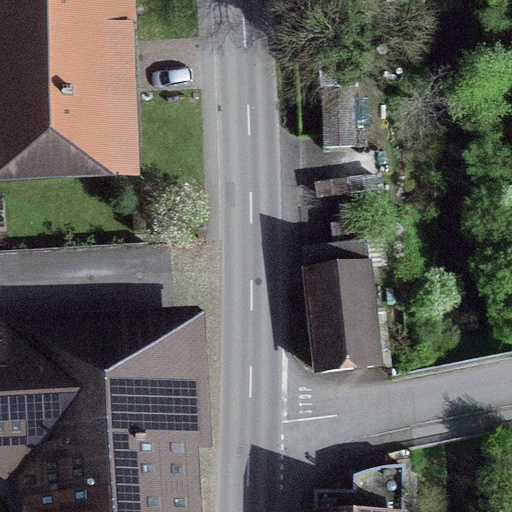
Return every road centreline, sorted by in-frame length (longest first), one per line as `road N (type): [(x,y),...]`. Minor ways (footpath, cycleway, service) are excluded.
road 1 (secondary): [(246,429),(245,86),(237,0)]
road 2 (residential): [(246,429),(511,385)]
